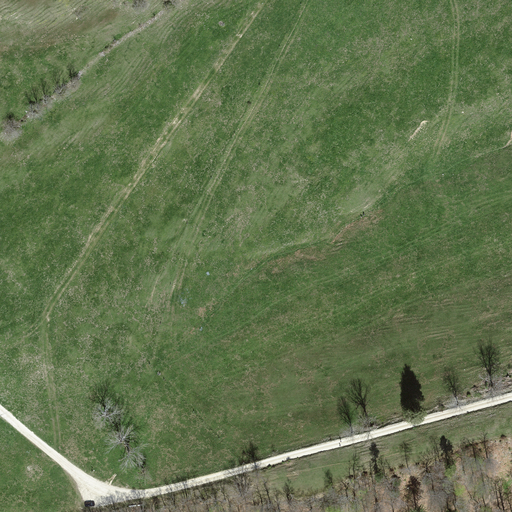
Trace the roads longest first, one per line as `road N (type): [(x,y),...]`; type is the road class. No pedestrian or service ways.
road 1 (track): [(0,408),(88,480),(134,492),(511,396)]
road 2 (track): [(61,460),(47,339),(58,291),(259,0)]
